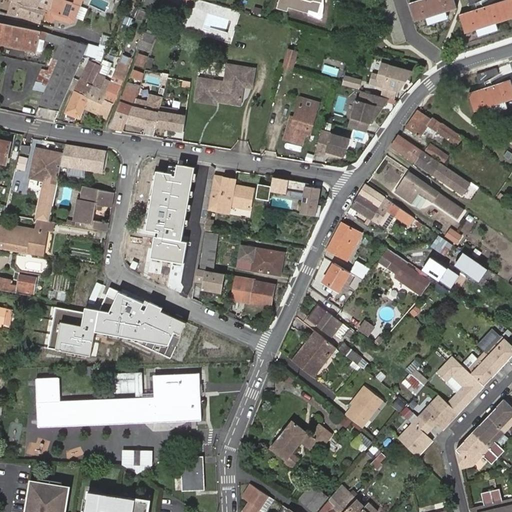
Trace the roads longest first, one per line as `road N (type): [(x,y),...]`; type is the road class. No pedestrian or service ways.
road 1 (residential): [(134,145),(116,270),(271,348)]
road 2 (residential): [(347,188),(429,84),(458,64),(511,50)]
road 3 (residential): [(134,145),(324,176),(347,188)]
road 4 (residential): [(271,348),(347,188)]
road 5 (residential): [(464,511),(452,439),(511,376)]
road 6 (residential): [(0,119),(134,145)]
road 7 (residential): [(227,469),(271,348)]
